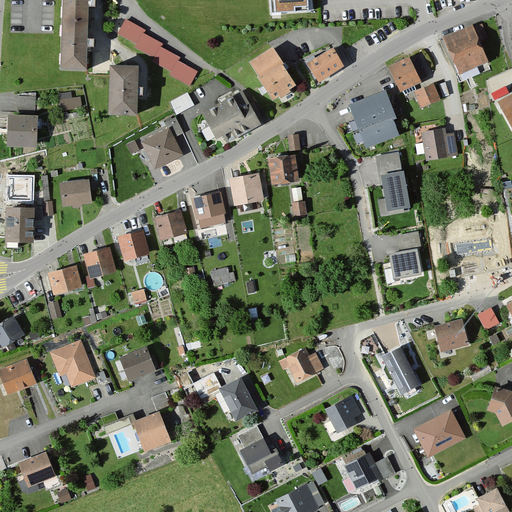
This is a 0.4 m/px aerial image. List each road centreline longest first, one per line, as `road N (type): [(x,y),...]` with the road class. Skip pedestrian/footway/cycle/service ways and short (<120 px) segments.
road 1 (residential): [(502,0),(428,29),(271,130),(25,269),(0,275)]
road 2 (residential): [(430,511),(341,333)]
